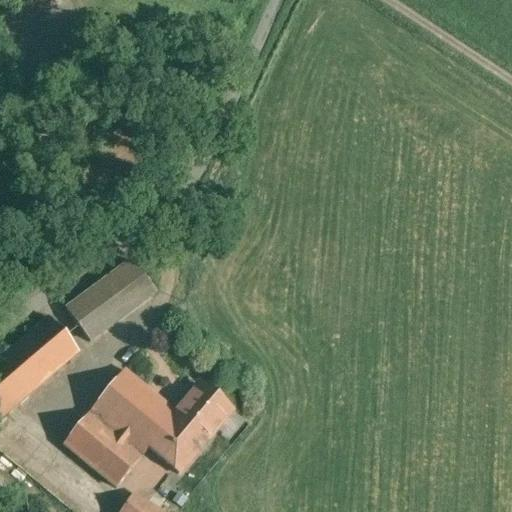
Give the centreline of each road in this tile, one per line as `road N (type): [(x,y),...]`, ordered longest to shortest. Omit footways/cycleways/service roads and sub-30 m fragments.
road 1 (unclassified): [(277,0),(166,201),(125,242),(0,326)]
road 2 (unknown): [(192,158),(195,327)]
